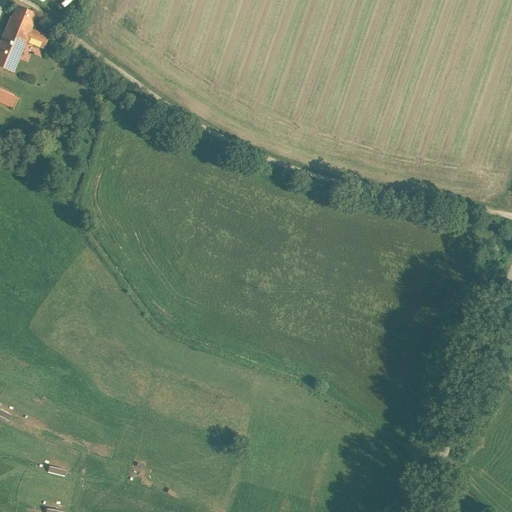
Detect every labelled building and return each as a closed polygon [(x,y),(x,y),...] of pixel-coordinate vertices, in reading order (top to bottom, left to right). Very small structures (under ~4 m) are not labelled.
[(36,13),(17,5),(12,17),(11,16),(8,23),(30,32),(31,29),(33,25),(32,25),(36,13)] [(30,32),(8,23),(0,42),(0,66),(13,72),(26,42),(42,49),(47,36),(31,29),(30,32)] [(14,95),(0,89),(0,102),(8,106),(14,95)] [(19,251),(36,258),(39,251),(21,245),(19,251)] [(105,358),(103,364),(121,372),(123,366),(105,358)] [(70,437),(71,430),(53,427),(52,434),(70,437)]
